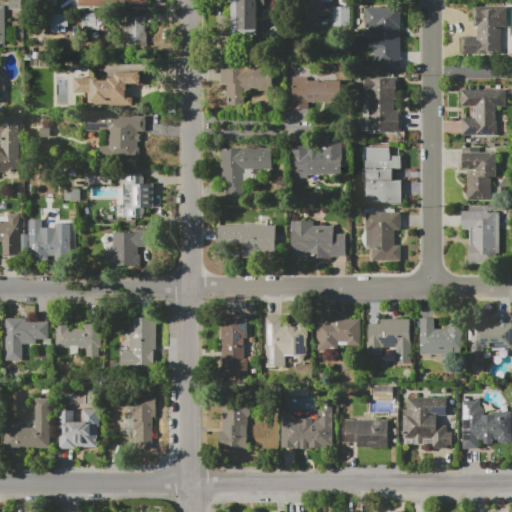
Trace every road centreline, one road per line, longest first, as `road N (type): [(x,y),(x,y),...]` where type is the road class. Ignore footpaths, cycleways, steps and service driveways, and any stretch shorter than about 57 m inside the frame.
road 1 (residential): [(511,481),(0,486)]
road 2 (residential): [(194,511),(190,0)]
road 3 (residential): [(432,287),(0,288)]
road 4 (residential): [(435,0),(432,287)]
